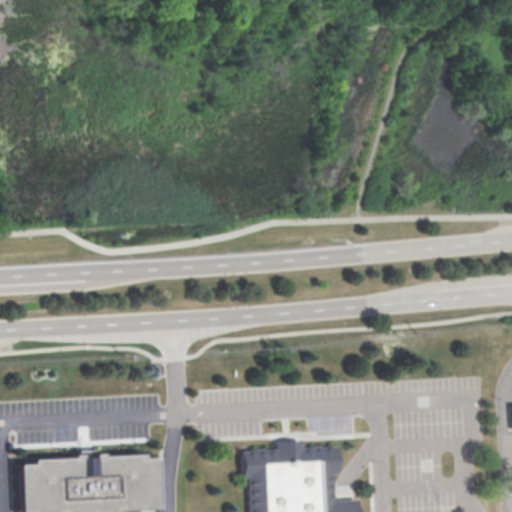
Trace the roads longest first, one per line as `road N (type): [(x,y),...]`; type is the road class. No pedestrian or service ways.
road 1 (secondary): [(0,329),(431,298)]
road 2 (secondary): [(511,238),(87,270)]
